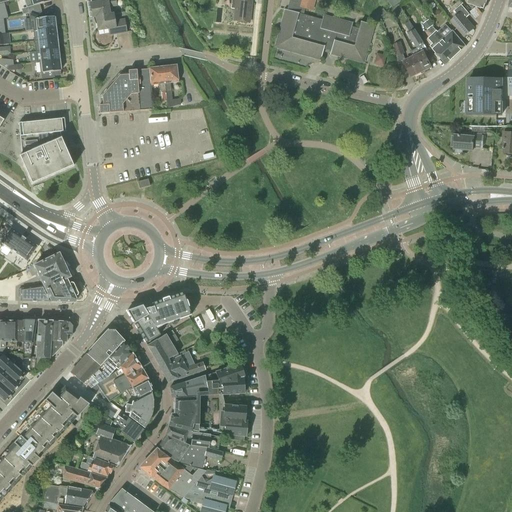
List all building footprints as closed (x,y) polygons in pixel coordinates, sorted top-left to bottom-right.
[(27,8),(29,14),(41,12),(39,5),(51,2),(50,0),(29,0),(31,7),(27,8)] [(96,18),(113,15),(110,15),(108,8),(116,6),(114,0),(105,0),(103,0),(104,2),(90,4),(92,18),(96,18)] [(235,10),(234,21),(249,23),(251,1),(244,0),(231,0),(231,9),(235,10)] [(351,27),(352,24),(323,16),(321,22),(314,20),(315,19),(303,15),(305,9),(312,11),(314,0),(291,0),(291,1),(290,1),(287,11),(285,10),(275,48),(320,61),(324,48),(331,50),(330,55),(363,64),(374,26),(361,23),(359,29),(351,27)] [(391,8),(398,4),(394,0),(387,0),(387,1),(386,1),(391,8)] [(487,0),(469,0),(468,4),(484,10),(486,4),(487,0)] [(470,15),(462,5),(455,11),(459,16),(452,22),(465,37),(474,29),(466,19),(470,15)] [(376,14),(378,18),(387,13),(384,9),(376,14)] [(34,20),(35,31),(55,29),(54,18),(42,19),(41,12),(29,14),(30,21),(34,20)] [(113,15),(96,18),(98,31),(108,30),(109,36),(126,33),(124,21),(114,22),(113,15)] [(425,23),(428,29),(435,25),(432,19),(425,23)] [(414,45),(409,48),(422,73),(432,68),(425,54),(429,53),(409,22),(405,25),(409,31),(407,32),(408,34),(407,35),(414,45)] [(445,36),(453,29),(448,24),(440,31),(445,36)] [(38,31),(39,41),(56,39),(55,29),(35,31),(38,31)] [(436,31),(433,35),(440,44),(442,42),(455,57),(466,46),(453,32),(444,40),(436,31)] [(440,44),(433,35),(432,35),(430,32),(426,36),(429,38),(428,39),(433,44),(430,47),(447,64),(455,57),(442,42),(440,44)] [(35,53),(58,50),(56,39),(39,41),(34,42),(35,53)] [(394,48),(392,49),(395,57),(397,56),(403,54),(405,54),(401,42),(393,45),(394,48)] [(0,54),(12,54),(12,46),(0,46),(0,54)] [(422,73),(409,48),(413,57),(404,62),(411,78),(422,73)] [(37,63),(39,63),(59,61),(58,50),(35,53),(37,63)] [(375,64),(385,67),(389,56),(379,53),(375,64)] [(0,65),(6,70),(8,66),(13,66),(13,65),(13,60),(0,59),(0,65)] [(40,74),(41,74),(42,80),(54,78),(53,77),(61,76),(59,61),(39,63),(40,74)] [(176,67),(163,68),(166,100),(167,109),(181,105),(180,99),(172,100),(170,83),(177,82),(176,67)] [(166,100),(163,68),(149,70),(150,85),(158,84),(159,92),(161,92),(162,100),(166,100)] [(149,70),(128,72),(128,73),(118,74),(100,96),(100,106),(99,107),(100,115),(153,110),(150,85),(149,70)] [(468,98),(468,114),(502,115),(503,81),(503,80),(474,80),(474,95),(474,99),(468,98)] [(22,155),(19,156),(31,185),(74,167),(61,138),(60,138),(60,133),(66,132),(64,119),(18,123),(19,132),(22,155)] [(502,144),(505,144),(504,153),(511,154),(511,133),(503,133),(502,144)] [(455,150),(474,151),(474,148),(481,148),(482,136),(462,134),(461,137),(460,137),(460,138),(456,137),(456,138),(453,138),(452,148),(455,148),(455,150)] [(148,180),(137,183),(139,189),(150,186),(148,180)] [(15,232),(5,246),(32,264),(42,250),(15,232)] [(18,298),(21,298),(20,302),(52,303),(46,290),(70,278),(59,254),(34,266),(44,286),(21,290),(21,291),(18,291),(18,298)] [(459,260),(459,255),(445,254),(445,265),(447,265),(446,271),(458,272),(458,266),(459,267),(459,260)] [(46,290),(52,302),(77,302),(75,297),(79,295),(73,284),(70,285),(68,280),(46,290)] [(142,306),(126,312),(145,344),(160,336),(154,325),(179,317),(180,320),(191,316),(183,294),(152,304),(152,305),(143,308),(142,306)] [(252,317),(262,309),(254,299),(244,307),(252,317)] [(176,329),(180,335),(194,327),(190,321),(176,329)] [(17,322),(5,322),(5,355),(22,356),(22,347),(18,347),(18,343),(20,343),(20,322),(17,322)] [(23,322),(22,356),(31,356),(36,322),(23,322)] [(37,358),(50,359),(52,322),(39,322),(37,358)] [(54,322),(52,356),(72,335),(73,326),(69,323),(54,322)] [(86,354),(100,366),(123,341),(113,330),(108,330),(86,354)] [(147,346),(158,364),(177,355),(172,345),(178,341),(172,331),(166,335),(147,346)] [(99,384),(108,377),(116,369),(118,370),(120,368),(120,367),(131,355),(130,354),(123,342),(99,369),(84,385),(89,391),(92,388),(98,383),(99,384)] [(158,366),(167,383),(204,370),(202,363),(194,365),(188,352),(179,356),(158,366)] [(126,378),(141,368),(132,353),(130,354),(131,355),(120,367),(120,368),(118,370),(116,369),(108,377),(99,384),(98,383),(92,388),(94,392),(99,389),(101,392),(109,403),(120,395),(112,383),(124,376),(126,378)] [(0,398),(4,402),(11,393),(11,392),(25,377),(22,373),(22,356),(5,355),(0,355),(0,398)] [(70,373),(83,384),(100,367),(86,355),(70,373)] [(205,377),(206,386),(207,392),(217,392),(222,392),(222,395),(245,394),(244,378),(240,365),(205,377)] [(126,391),(148,380),(141,368),(126,378),(124,376),(112,383),(120,395),(126,392),(126,391)] [(205,376),(169,388),(172,398),(204,397),(202,387),(206,386),(205,377),(205,376)] [(126,391),(133,402),(151,393),(152,393),(154,392),(148,380),(126,391)] [(0,458),(0,502),(89,405),(65,387),(56,397),(52,393),(21,427),(25,431),(0,458)] [(129,417),(145,429),(150,420),(153,413),(153,406),(153,402),(152,393),(151,393),(133,402),(132,402),(131,407),(127,406),(126,407),(125,414),(130,415),(129,417)] [(174,415),(174,416),(173,416),(170,415),(168,427),(187,432),(190,433),(192,427),(194,416),(195,416),(195,405),(193,405),(193,398),(175,399),(174,415)] [(246,435),(248,435),(249,424),(247,424),(247,422),(245,422),(245,418),(249,418),(249,410),(245,410),(246,408),(224,406),(223,420),(220,420),(219,429),(192,427),(190,433),(193,434),(208,436),(226,439),(226,441),(244,443),(244,437),(246,437),(246,435)] [(112,419),(115,414),(105,407),(101,412),(112,419)] [(126,423),(118,417),(114,422),(120,427),(120,428),(122,431),(120,433),(133,443),(143,430),(128,419),(126,423)] [(96,435),(101,436),(93,459),(117,467),(131,447),(111,440),(115,430),(100,425),(96,435)] [(168,427),(166,435),(184,443),(187,432),(168,427)] [(187,432),(184,443),(191,446),(200,447),(208,449),(208,436),(193,434),(190,433),(187,432)] [(191,446),(184,443),(166,435),(167,436),(157,449),(174,462),(193,468),(201,470),(203,462),(204,457),(220,461),(222,453),(208,449),(200,447),(191,446)] [(156,450),(140,469),(162,486),(183,496),(205,472),(197,469),(192,476),(173,463),(156,450)] [(80,467),(88,470),(88,471),(108,477),(110,475),(113,467),(89,458),(87,464),(82,463),(80,467)] [(62,479),(99,489),(107,479),(66,467),(62,479)] [(190,491),(219,498),(222,499),(224,493),(231,495),(234,483),(213,477),(211,488),(196,484),(190,491)] [(37,501),(44,502),(58,505),(83,508),(93,492),(68,488),(67,489),(43,486),(39,493),(37,501)] [(151,511),(120,489),(109,505),(118,511),(151,511)] [(201,511),(223,511),(225,507),(218,505),(219,498),(190,491),(183,498),(191,500),(191,499),(204,502),(201,511)] [(58,505),(44,502),(43,508),(57,511),(56,511),(81,511),(83,508),(58,505)]
